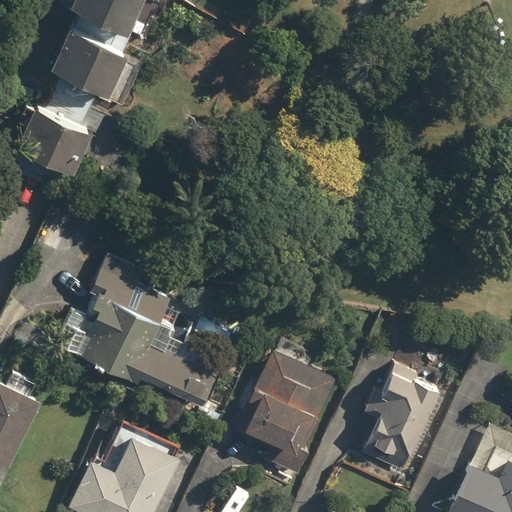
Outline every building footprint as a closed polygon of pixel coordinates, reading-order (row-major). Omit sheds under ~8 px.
[(73,0),(81,3),(20,141),(73,164),(145,0),(73,0)] [(178,293),(185,277),(112,244),(96,279),(100,281),(87,311),(75,305),(59,339),(140,376),(143,370),(205,398),(220,365),(192,352),(212,309),(178,293)] [(274,341),(237,421),(302,451),(340,371),(274,341)] [(386,353),(356,414),(369,420),(357,444),(401,465),(442,380),(386,353)] [(31,387),(35,378),(9,367),(5,376),(0,373),(0,453),(12,459),(42,393),(31,387)] [(99,456),(91,452),(68,499),(94,511),(151,511),(184,446),(119,414),(99,456)] [(511,511),(511,425),(488,414),(441,511),(442,511),(511,511)] [(327,511),(368,511),(335,496),(327,511)]
